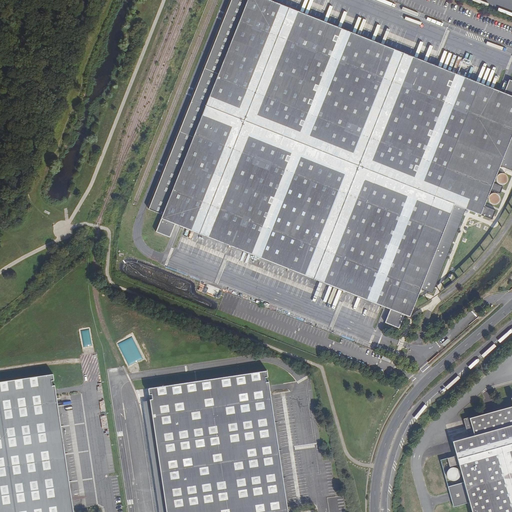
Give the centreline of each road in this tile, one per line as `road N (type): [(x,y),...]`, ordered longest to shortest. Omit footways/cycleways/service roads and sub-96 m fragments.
road 1 (unclassified): [(418,355),(140,244),(139,217),(226,0)]
road 2 (secondary): [(385,511),(408,422),(511,325)]
road 3 (unclassified): [(363,0),(510,59)]
road 4 (secondary): [(428,378),(391,430),(377,467),(374,511)]
